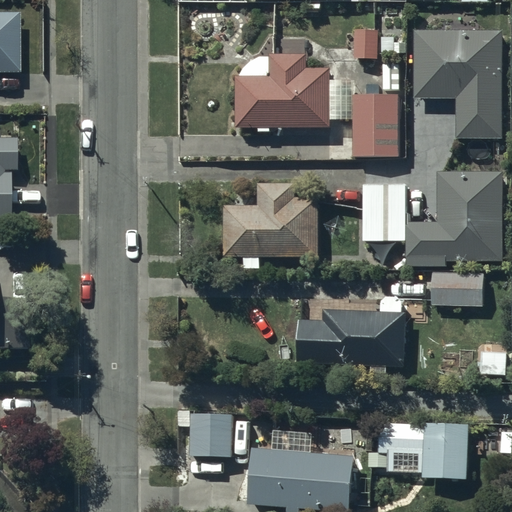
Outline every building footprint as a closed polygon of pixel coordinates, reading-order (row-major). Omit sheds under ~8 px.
[(0,80),(18,81),(18,20),(0,19),(0,80)] [(379,36),(356,37),(355,64),(379,64),(379,36)] [(504,38),(417,37),(416,103),(458,103),(458,142),(503,143),(504,38)] [(241,84),(237,84),(238,135),(260,135),(260,138),(272,138),(272,135),(332,134),(331,75),(308,75),(308,61),(271,62),(271,64),(270,64),(269,63),(268,63),(266,63),(265,63),(264,64),(263,64),(262,64),(261,64),(260,65),(259,65),(258,65),(256,66),(255,66),(254,67),(253,67),(252,68),(251,68),(251,69),(250,70),(249,71),(248,71),(247,72),(247,73),(246,74),(245,75),(244,76),(244,77),(243,78),(243,79),(242,80),(242,81),(242,82),(241,83),(241,84)] [(402,65),(384,65),(384,95),(402,95),(402,65)] [(400,99),(379,99),(379,83),(362,83),(362,100),(337,100),(337,126),(354,126),(354,165),(400,165),(400,162),(408,162),(408,145),(399,145),(400,99)] [(0,228),(10,228),(10,180),(2,180),(2,178),(16,178),(16,146),(0,146),(0,228)] [(407,190),(364,190),(365,247),(408,247),(408,272),(449,273),(449,267),(504,269),(504,179),(476,179),(476,172),(470,172),(470,178),(438,178),(438,229),(406,228),(407,190)] [(259,212),(225,213),(225,264),(244,263),(245,273),(260,273),(260,265),(320,264),(319,191),(259,190),(259,212)] [(484,280),(433,280),(433,310),(484,311),(484,280)] [(324,326),(300,326),(300,371),(372,373),(373,379),(388,379),(388,374),(400,374),(400,379),(414,380),(414,320),(404,319),(403,309),(402,308),(401,307),(400,307),(400,306),(399,306),(399,305),(398,305),(397,305),(397,304),(396,304),(395,304),(394,304),(393,304),(392,303),(391,303),(391,304),(390,304),(389,304),(388,304),(387,304),(386,305),(385,305),(384,306),(383,306),(382,307),(381,308),(381,318),(325,317),(324,326)] [(0,357),(25,357),(24,307),(0,307),(0,357)] [(507,383),(508,360),(483,359),(482,382),(507,383)] [(233,423),(192,421),(191,463),(232,464),(233,423)] [(470,432),(380,429),(380,460),(388,460),(388,478),(424,479),(424,486),(469,487),(470,432)] [(274,455),(253,455),(250,511),(253,511),(351,511),(352,463),(313,463),(313,438),(274,437),(274,455)]
